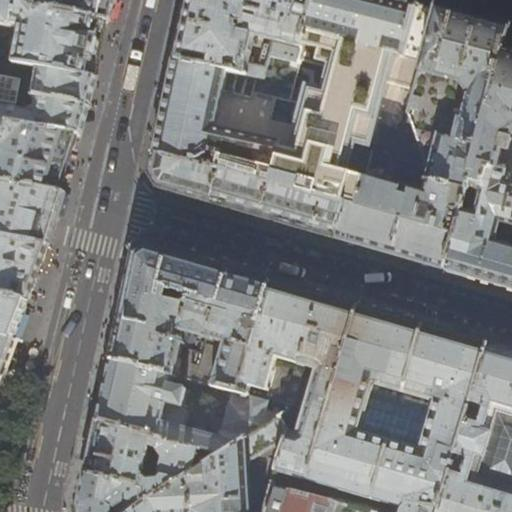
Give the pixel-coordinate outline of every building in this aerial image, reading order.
[(0,0),(43,10),(45,0),(0,0)] [(0,0),(0,60),(15,63),(15,65),(24,67),(91,75),(95,52),(102,21),(43,10),(0,0)] [(45,0),(43,10),(102,21),(111,23),(116,0),(45,0)] [(170,88),(156,156),(270,186),(273,176),(302,183),(299,193),(344,204),(358,208),(366,178),(382,184),(383,179),(388,157),(427,168),(427,166),(410,115),(439,9),(402,0),(315,0),(299,63),(296,62),(295,69),(304,71),(307,62),(327,67),(317,108),(300,104),(296,120),(307,122),(303,139),(297,138),(277,149),(276,156),(262,154),(264,142),(213,131),(226,72),(176,61),(174,71),(170,88)] [(262,79),(265,69),(269,57),(265,56),(262,66),(249,64),(250,55),(257,56),(259,48),(252,46),(254,36),(271,40),(269,55),(275,57),(296,62),(299,63),(315,0),(188,0),(184,22),(176,61),(226,72),(262,79)] [(473,18),(439,9),(410,115),(427,166),(431,168),(429,181),(456,189),(467,192),(474,162),(509,28),(473,18)] [(511,28),(509,28),(474,162),(496,167),(499,158),(504,160),(510,140),(505,137),(511,134),(511,28)] [(271,70),(275,57),(269,55),(269,57),(265,69),(271,70)] [(0,120),(76,134),(82,136),(85,121),(90,106),(24,97),(21,82),(24,67),(15,65),(15,63),(0,60),(0,120)] [(91,75),(24,67),(21,82),(24,97),(90,106),(94,90),(97,76),(91,75)] [(76,134),(0,120),(0,181),(57,192),(67,162),(76,134)] [(245,212),(337,239),(344,204),(299,193),(270,186),(156,156),(154,166),(152,175),(160,188),(245,212)] [(476,211),(463,208),(446,270),(511,289),(511,189),(501,187),(504,172),(503,169),(496,167),(474,162),(467,192),(467,193),(473,195),(472,201),(472,206),(476,210),(476,211)] [(390,254),(446,270),(463,208),(452,205),(456,189),(429,181),(427,181),(424,194),(393,186),(394,182),(383,179),(382,184),(366,178),(358,208),(344,204),(337,239),(390,254)] [(0,294),(27,300),(35,277),(57,217),(65,193),(57,192),(0,181),(0,294)] [(154,245),(153,248),(201,262),(202,258),(154,245)] [(132,261),(130,272),(126,294),(117,338),(112,362),(225,391),(228,379),(245,384),(272,283),(213,266),(201,262),(153,248),(148,247),(134,254),(132,261)] [(120,293),(126,294),(130,272),(132,261),(127,260),(120,293)] [(318,296),(272,283),(245,384),(242,396),(288,408),(289,413),(282,418),(290,433),(274,487),(307,496),(360,308),(318,296)] [(27,300),(0,294),(0,335),(13,339),(21,319),(27,300)] [(457,461),(489,345),(459,336),(396,318),(360,308),(307,496),(372,511),(406,511),(407,511),(411,510),(414,510),(422,511),(441,511),(455,470),(457,461)] [(0,335),(0,375),(0,376),(7,356),(13,339),(0,335)] [(511,511),(511,351),(489,345),(457,461),(470,465),(467,474),(455,470),(441,511),(422,511),(414,510),(411,510),(407,511),(406,511),(511,511)] [(105,393),(99,424),(202,451),(208,453),(210,464),(221,456),(282,418),(289,413),(288,408),(242,396),(225,391),(112,362),(105,393)] [(267,511),(269,505),(274,487),(290,433),(282,418),(221,456),(210,464),(197,472),(143,505),(133,511),(267,511)] [(99,424),(96,436),(93,450),(90,466),(87,477),(146,491),(143,505),(197,472),(194,467),(198,464),(202,451),(99,424)] [(81,511),(133,511),(143,505),(146,491),(87,477),(87,479),(81,503),(81,504),(81,511)] [(74,502),(81,503),(87,479),(79,478),(74,502)] [(372,511),(307,496),(274,487),(269,505),(274,507),(272,511),(335,511),(337,507),(348,510),(347,511),(372,511)]
